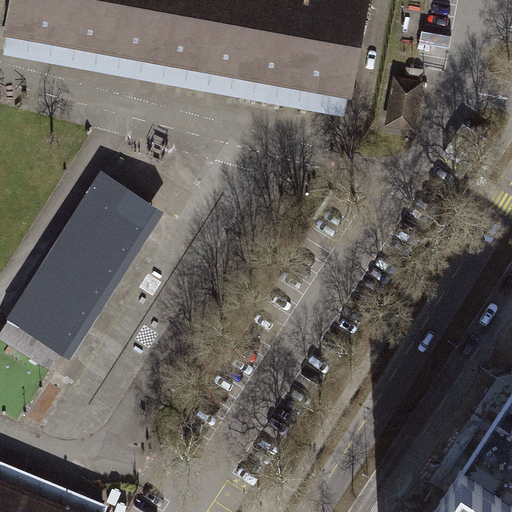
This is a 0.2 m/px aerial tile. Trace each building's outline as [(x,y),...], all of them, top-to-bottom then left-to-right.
[(11,0),(3,54),(351,114),(372,0),(11,0)] [(395,74),(387,125),(418,131),(427,79),(395,74)] [(4,324),(69,365),(163,219),(99,178),(4,324)] [(511,511),(511,413),(467,478),(511,507),(511,511)] [(111,511),(0,466),(0,511),(111,511)] [(511,511),(511,507),(467,478),(445,511),(511,511)]
